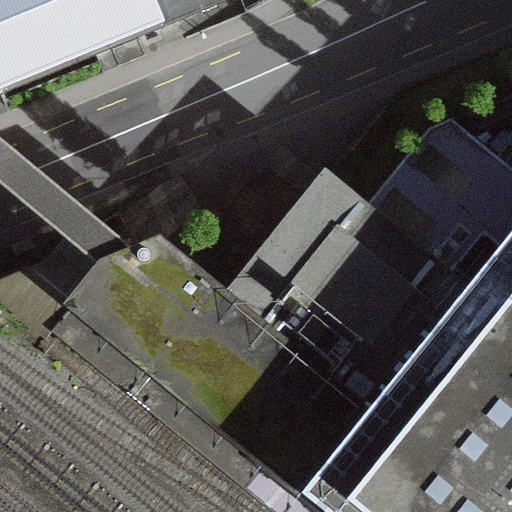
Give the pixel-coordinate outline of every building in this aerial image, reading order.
[(0,0),(0,93),(221,0),(0,0)] [(429,129),(364,208),(466,287),(511,232),(511,169),(489,150),(450,120),(429,129)] [(511,129),(489,150),(511,169),(511,129)] [(140,251),(0,138),(0,179),(108,265),(140,251)] [(325,176),(225,298),(366,413),(466,287),(364,208),(325,176)] [(188,265),(212,255),(195,217),(171,228),(188,265)] [(511,511),(511,232),(466,287),(366,413),(300,493),(324,511),(511,511)] [(300,493),(366,413),(225,298),(158,244),(140,251),(108,265),(102,267),(71,306),(300,493)] [(52,329),(277,511),(324,511),(300,493),(71,306),(52,329)]
